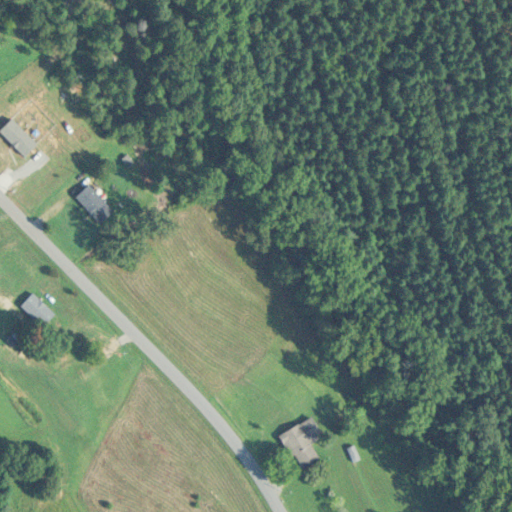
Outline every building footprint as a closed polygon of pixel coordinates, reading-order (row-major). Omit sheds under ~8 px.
[(0,37),(18,42),(20,35),(0,29),(0,37)] [(24,154),(38,143),(18,119),(4,131),(24,154)] [(73,198),(99,224),(112,211),(86,185),(73,198)] [(54,315),(32,293),(19,306),(41,328),(54,315)] [(320,437),(311,417),(279,433),(297,467),(316,457),(309,443),(320,437)]
